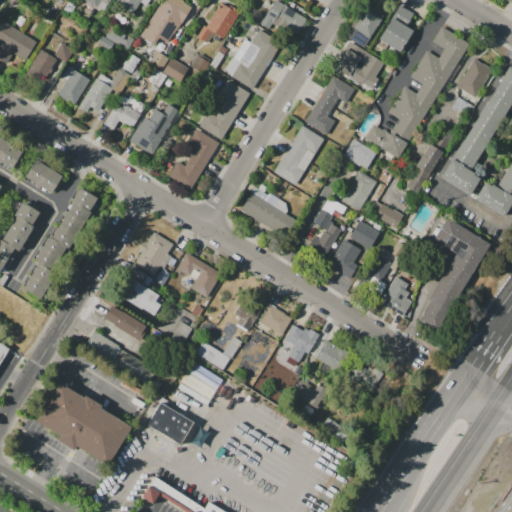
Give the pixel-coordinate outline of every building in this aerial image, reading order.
[(116,0),(157,0),(156,2),(152,0),(149,0),(146,6),(139,2),(132,13),(115,2),(116,0)] [(161,0),(179,0),(192,8),(170,43),(159,36),(154,43),(140,34),(161,0)] [(274,0),(276,0),(288,7),(292,2),(305,9),(301,15),(308,20),(296,39),(263,18),(274,0)] [(224,40),(211,32),(205,42),(195,36),(203,25),(206,27),(222,1),(241,13),(224,40)] [(398,52),(378,39),(399,5),(413,14),(406,26),(412,30),(398,52)] [(363,47),(345,35),(352,23),(354,25),(366,6),(371,9),(372,7),(379,11),(378,13),(382,16),(363,47)] [(0,19),(36,42),(26,59),(15,52),(8,64),(0,59),(0,19)] [(468,44),(409,139),(394,130),(392,129),(396,123),(397,124),(399,120),(388,113),(404,86),(416,94),(421,85),(409,78),(426,51),(438,58),(439,56),(444,49),(432,41),(441,27),(468,44)] [(251,88),(224,71),(245,38),(251,42),(259,30),(279,43),(251,88)] [(105,37),(108,32),(110,33),(111,31),(125,40),(128,36),(134,39),(127,51),(114,43),(105,37)] [(102,36),(105,37),(114,43),(109,51),(97,44),(102,36)] [(371,91),(331,66),(337,56),(339,58),(349,41),(384,62),(375,77),(379,79),(371,91)] [(60,42),(74,50),(67,63),(53,55),(60,42)] [(40,48),(58,59),(44,83),(26,71),(40,48)] [(156,50),(170,58),(170,57),(189,68),(180,83),(148,63),(156,50)] [(140,60),(131,73),(122,68),(123,65),(122,64),(129,53),(140,60)] [(473,59),(492,70),(475,98),(456,86),(473,59)] [(453,156),(508,66),(511,68),(511,103),(473,168),(453,156)] [(130,76),(120,92),(97,78),(100,73),(111,80),(118,67),(131,75),(130,76)] [(147,80),(154,68),(166,75),(159,87),(147,80)] [(72,70),(89,80),(74,105),(57,95),(72,70)] [(324,133),(304,120),(331,75),(352,88),(345,101),(337,97),(327,114),(333,119),(324,133)] [(96,78),(113,88),(95,116),(87,111),(86,112),(78,107),(96,78)] [(222,140),(198,125),(207,111),(215,116),(227,97),(220,93),(228,80),(250,93),(222,140)] [(457,96),(474,107),(467,119),(450,108),(457,96)] [(141,114),(135,125),(122,117),(115,129),(104,123),(116,103),(124,108),(125,105),(141,114)] [(177,109),(149,154),(130,141),(145,116),(148,118),(154,108),(162,113),(168,104),(177,109)] [(302,124),(322,137),(313,153),(306,149),(286,181),(272,173),(302,124)] [(373,124),(382,130),(383,128),(387,131),(387,132),(390,134),(390,133),(407,143),(397,160),(364,140),(373,124)] [(197,130),(218,142),(189,189),(168,177),(177,161),(183,165),(194,148),(188,144),(197,130)] [(12,170),(0,162),(0,135),(24,151),(12,170)] [(365,170),(342,155),(353,138),(376,152),(365,170)] [(430,144),(443,152),(417,194),(403,186),(430,144)] [(50,194),(47,192),(47,193),(23,178),(35,159),(62,176),(50,194)] [(468,196),(438,178),(450,159),(479,177),(468,196)] [(511,190),(498,183),(511,160),(511,190)] [(359,210),(341,199),(358,171),(376,182),(359,210)] [(486,180),(511,196),(511,202),(504,216),(474,198),(486,180)] [(80,188),(101,202),(95,211),(92,208),(88,213),(90,214),(72,242),(74,244),(39,298),(22,287),(37,264),(33,261),(80,188)] [(250,192),(297,221),(287,236),(240,207),(250,192)] [(328,197),(346,207),(341,215),(333,210),(331,215),(332,216),(329,220),(332,222),(326,231),(313,223),(328,197)] [(40,213),(17,248),(2,239),(16,216),(13,214),(15,211),(11,209),(17,199),(21,202),(22,201),(25,203),(27,200),(42,209),(40,213)] [(396,225),(375,212),(381,203),(401,216),(396,225)] [(446,217),(491,244),(439,328),(417,314),(453,255),(431,241),(446,217)] [(369,246),(350,235),(359,219),(378,231),(369,246)] [(341,229),(326,253),(318,247),(309,242),(314,235),(319,238),(324,231),(327,232),(332,224),(341,229)] [(152,275),(133,263),(154,231),(173,243),(152,275)] [(17,248),(1,274),(0,273),(0,237),(2,239),(17,248)] [(350,279),(326,264),(342,239),(359,249),(351,262),(357,266),(350,279)] [(380,281),(360,268),(370,251),(390,264),(380,281)] [(204,297),(191,289),(201,273),(193,268),(189,275),(178,268),(188,252),(220,273),(204,297)] [(215,321),(201,312),(227,272),(241,281),(215,321)] [(128,276),(159,295),(155,301),(160,305),(154,315),(142,309),(142,310),(116,295),(128,276)] [(402,317),(380,303),(392,284),(406,293),(404,296),(412,301),(402,317)] [(236,324),(240,318),(233,314),(243,298),(261,309),(247,332),(236,324)] [(269,304),(293,319),(281,336),(258,321),(269,304)] [(112,305),(147,327),(138,340),(104,318),(112,305)] [(193,327),(180,347),(169,340),(181,320),(193,327)] [(319,334),(305,357),(283,343),(281,342),(292,325),(302,331),(304,328),(308,331),(310,329),(319,334)] [(95,331),(120,348),(113,358),(88,342),(95,331)] [(222,371),(195,353),(203,340),(222,353),(233,336),(241,341),(222,371)] [(314,357),(325,339),(333,344),(331,347),(338,351),(340,348),(347,353),(337,370),(314,357)] [(0,343),(9,349),(0,363),(0,343)] [(369,367),(382,374),(373,390),(359,382),(356,387),(343,380),(354,361),(368,369),(369,367)] [(60,381),(86,397),(88,394),(105,405),(103,408),(132,427),(108,465),(78,446),(76,449),(60,439),(62,436),(36,419),(60,381)] [(325,388),(315,383),(313,388),(297,381),(291,395),(316,407),(325,388)] [(161,401),(194,422),(181,443),(148,421),(161,401)] [(347,429),(325,418),(320,428),(342,439),(347,429)] [(208,500),(226,511),(193,511),(160,491),(153,503),(142,496),(155,476),(204,507),(208,500)]
